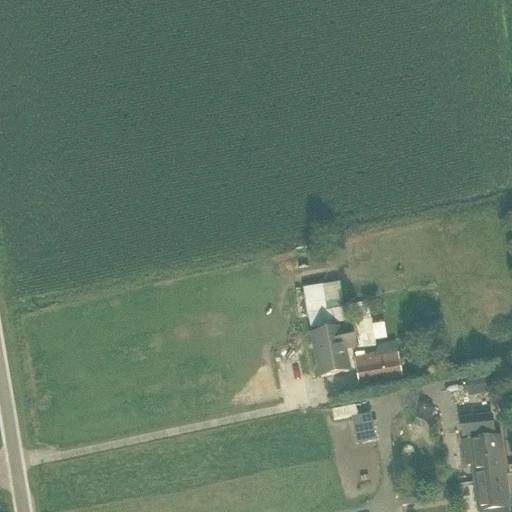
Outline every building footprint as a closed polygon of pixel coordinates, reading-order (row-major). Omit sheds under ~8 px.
[(344,311),(340,283),(303,289),(307,317),(344,311)] [(367,304),(351,307),(359,349),(372,347),(375,347),(374,341),(371,327),(367,304)] [(437,326),(413,331),(417,350),(441,346),(437,326)] [(340,332),(339,330),(312,335),(321,378),(349,373),(343,346),(354,343),(351,329),(340,332)] [(398,353),(354,360),(358,385),(402,377),(398,353)] [(489,376),(465,380),(468,398),(491,395),(491,391),(500,390),(499,378),(489,379),(489,376)] [(424,405),(417,419),(427,424),(434,410),(424,405)] [(371,415),(351,418),(356,445),(376,441),(371,415)] [(468,441),(463,442),(467,467),(472,466),(473,466),(478,511),(508,511),(499,437),(468,441)] [(411,505),(408,494),(400,496),(402,507),(411,505)]
